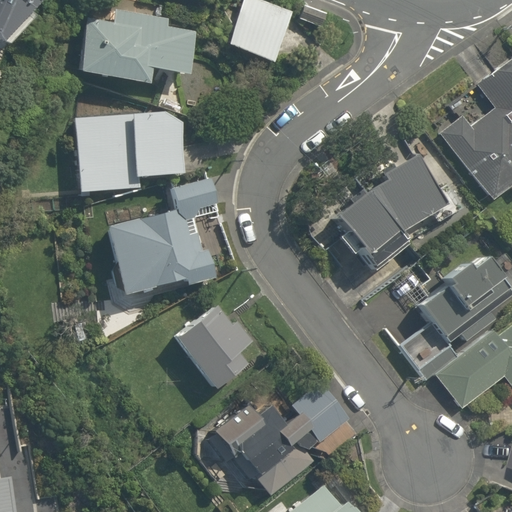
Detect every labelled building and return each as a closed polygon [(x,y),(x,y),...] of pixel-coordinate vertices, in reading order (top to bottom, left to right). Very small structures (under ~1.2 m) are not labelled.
[(0,0),(0,26),(24,0),(0,0)] [(252,0),(241,0),(226,44),(269,59),(286,12),(252,0)] [(183,73),(189,35),(82,18),(74,67),(145,78),(147,67),(183,73)] [(511,56),(474,85),(490,107),(465,125),(457,114),(435,130),(489,203),(508,189),(511,193),(511,56)] [(132,179),(178,177),(176,110),(69,114),(72,194),(132,191),(132,179)] [(411,154),(348,190),(329,216),(360,270),(404,245),(396,231),(440,206),(411,154)] [(214,201),(207,176),(164,189),(170,211),(100,232),(119,294),(180,276),(183,284),(207,277),(187,209),(214,201)] [(439,286),(378,330),(409,372),(511,298),(511,284),(485,247),(436,283),(439,286)] [(240,352),(250,343),(214,302),(169,341),(214,392),(248,362),(240,352)] [(511,311),(429,372),(457,411),(465,406),(477,422),(511,396),(511,311)] [(269,383),(206,426),(258,502),(313,465),(304,452),(346,424),(316,380),(282,403),(269,383)] [(0,511),(12,511),(7,474),(0,475),(0,511)] [(351,511),(329,481),(286,511),(351,511)] [(396,511),(398,510),(381,500),(374,511),(396,511)]
